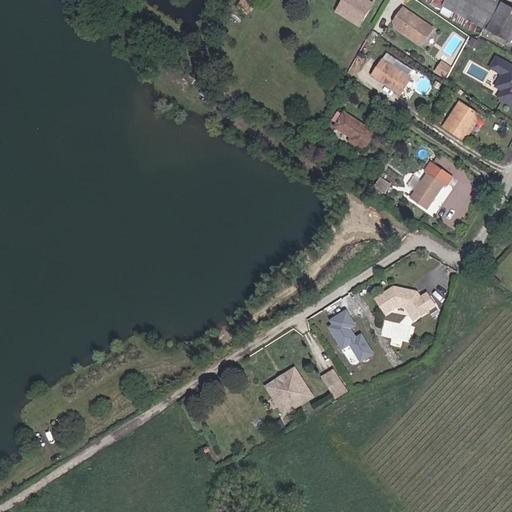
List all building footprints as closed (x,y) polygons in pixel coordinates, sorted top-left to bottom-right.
[(369,27),(379,8),(369,2),(366,7),(352,0),(349,6),(360,13),(356,20),(369,27)] [(483,29),(497,0),(420,0),(440,14),(479,36),(483,29)] [(511,7),(497,0),(483,29),(491,34),(506,42),(510,45),(511,41),(511,7)] [(248,11),(252,6),(247,2),(243,8),(248,11)] [(430,31),(403,14),(394,26),(396,32),(406,38),(409,37),(409,40),(416,45),(422,43),(430,31)] [(506,42),(491,34),(489,37),(504,46),(506,42)] [(468,47),(476,51),(480,44),(472,40),(468,47)] [(402,64),(391,58),(377,80),(410,102),(421,86),(398,71),(402,64)] [(511,68),(493,58),(487,68),(510,80),(503,93),(510,96),(506,104),(511,107),(511,68)] [(443,77),(449,68),(440,62),(434,71),(443,77)] [(198,84),(189,77),(186,81),(195,88),(198,84)] [(469,133),(480,116),(463,106),(448,130),(468,144),(473,136),(469,133)] [(352,144),(366,153),(377,136),(347,116),(338,131),(354,141),(352,144)] [(484,119),(480,116),(469,133),(473,136),(484,119)] [(437,167),(430,177),(415,200),(432,211),(447,188),(450,190),(457,180),(437,167)] [(392,288),(375,301),(385,314),(397,306),(405,306),(408,310),(414,305),(422,317),(436,307),(426,293),(419,297),(416,292),(413,294),(410,294),(408,291),(392,288)] [(422,317),(414,305),(408,310),(416,321),(422,317)] [(348,308),(327,319),(343,349),(350,345),(359,363),(375,354),(360,327),(359,328),(348,308)] [(270,387),(296,371),(294,369),(266,386),(284,414),(286,412),(270,387)] [(286,412),(312,396),(296,371),(270,387),(286,412)] [(329,389),(341,382),(334,371),(323,377),(329,389)] [(334,397),(346,391),(341,382),(329,389),(334,397)]
